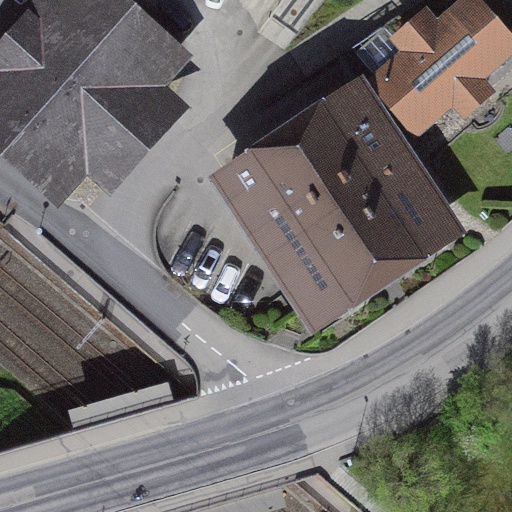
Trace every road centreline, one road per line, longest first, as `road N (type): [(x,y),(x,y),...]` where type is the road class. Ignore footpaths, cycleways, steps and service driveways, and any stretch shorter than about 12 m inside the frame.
road 1 (residential): [(0,169),(261,375),(301,416)]
road 2 (tertiary): [(0,511),(301,416)]
road 3 (tertiary): [(301,416),(476,328),(511,295)]
